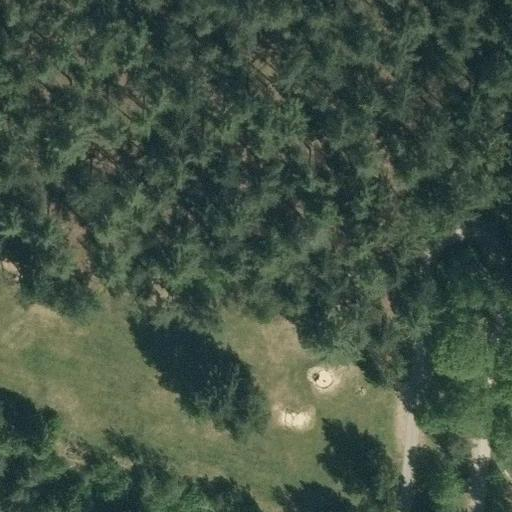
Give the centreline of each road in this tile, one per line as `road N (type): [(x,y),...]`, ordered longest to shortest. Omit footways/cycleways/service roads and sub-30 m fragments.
road 1 (unclassified): [(508,247),(492,226),(470,222),(442,238),(432,260),(403,511)]
road 2 (unclassified): [(480,511),(508,247)]
